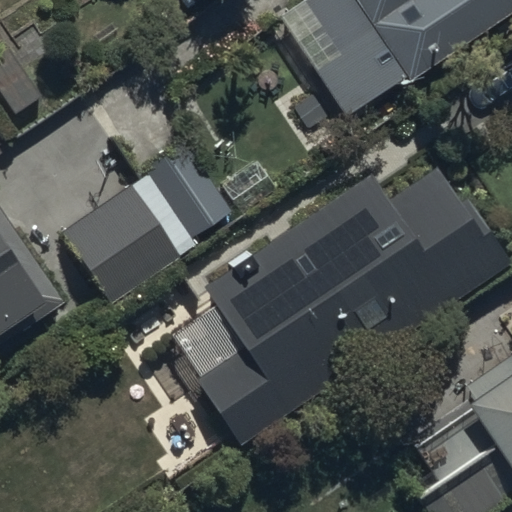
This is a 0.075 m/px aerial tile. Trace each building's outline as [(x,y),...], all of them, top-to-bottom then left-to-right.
[(348,121),(511,10),(511,0),(278,0),(270,6),(348,121)] [(52,117),(4,37),(0,39),(0,117),(14,140),(52,117)] [(184,138),(142,166),(192,241),(235,212),(184,138)] [(168,346),(236,446),(506,264),(438,164),(385,199),(364,168),(199,280),(220,311),(168,346)] [(57,232),(103,300),(174,252),(127,184),(57,232)] [(0,350),(68,304),(0,203),(0,350)] [(511,470),(511,357),(456,396),(509,473),(511,470)]
